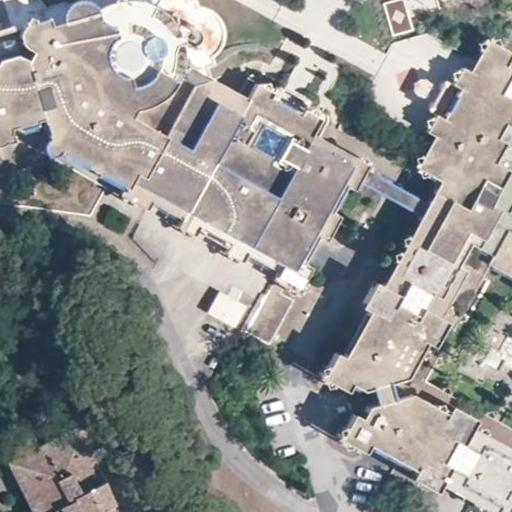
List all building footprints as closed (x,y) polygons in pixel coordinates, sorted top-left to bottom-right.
[(355,184),(358,179),(364,167),(310,136),(317,121),(303,111),(308,101),(274,83),(268,91),(254,84),(246,98),(218,83),(208,77),(192,83),(179,75),(181,69),(182,63),(183,56),(182,49),(180,42),(177,34),(181,32),(178,27),(174,21),(169,15),(163,10),(158,7),(152,3),(144,0),(99,0),(95,2),(93,0),(68,0),(66,3),(64,9),(63,16),(48,19),(45,17),(42,16),(36,16),(30,20),(26,24),(16,20),(0,24),(0,139),(5,136),(10,131),(8,124),(19,120),(21,125),(37,120),(36,116),(42,114),(48,134),(45,138),(42,144),(43,151),(51,157),(57,156),(64,151),(127,186),(122,193),(145,206),(149,199),(181,217),(178,224),(192,232),(196,226),(228,244),(224,251),(239,260),(243,253),(279,273),(274,280),(294,291),(307,269),(300,264),(316,239),(322,243),(336,217),(330,213),(346,186),(353,189),(355,184)] [(392,37),(412,33),(404,0),(402,0),(384,4),(392,37)] [(188,30),(181,32),(177,34),(180,42),(191,40),(188,30)] [(511,511),(511,80),(511,81),(511,80),(511,56),(485,40),(470,72),(463,69),(453,88),(460,92),(445,121),(436,118),(427,134),(435,138),(417,171),(440,184),(429,205),(421,220),(386,284),(383,290),(374,285),(361,311),(368,315),(343,360),(335,356),(322,381),(347,395),(351,387),(361,393),(406,380),(418,359),(426,358),(426,350),(433,348),(448,325),(457,332),(482,286),(511,302),(511,431),(481,416),(478,422),(453,407),(444,418),(413,396),(367,410),(361,421),(353,418),(340,442),(364,456),(369,447),(415,472),(410,482),(435,495),(439,487),(485,511),(511,511)] [(421,220),(429,205),(363,169),(358,179),(355,184),(421,220)] [(272,348),(295,300),(271,288),(247,335),(272,348)] [(208,317),(237,333),(249,309),(220,294),(208,317)] [(117,511),(78,429),(12,460),(36,511),(117,511)]
